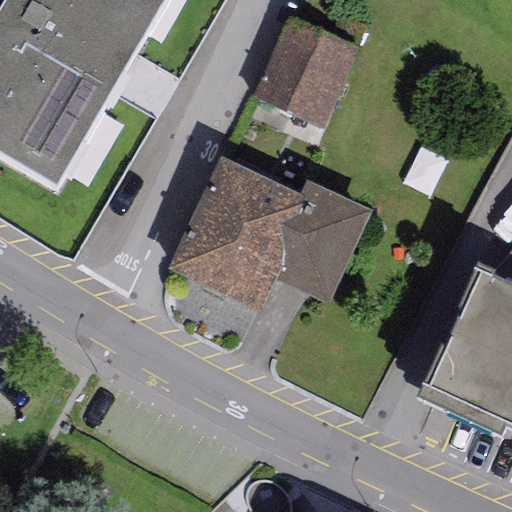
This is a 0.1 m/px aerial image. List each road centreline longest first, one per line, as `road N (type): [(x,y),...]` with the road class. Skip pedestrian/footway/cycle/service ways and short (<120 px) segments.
road 1 (unclassified): [(460,511),(269,422),(109,332)]
road 2 (residential): [(272,0),(109,332)]
road 3 (unclassified): [(109,332),(0,268)]
